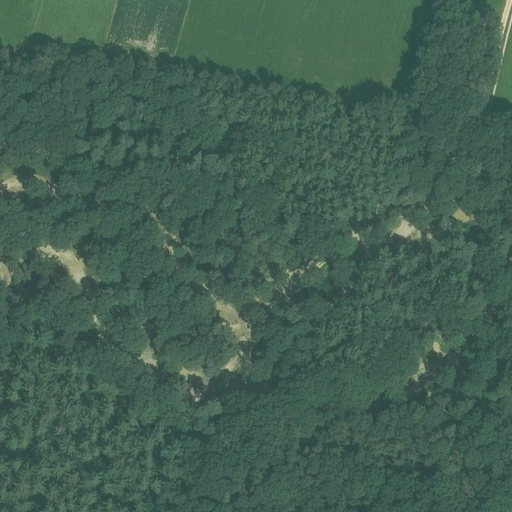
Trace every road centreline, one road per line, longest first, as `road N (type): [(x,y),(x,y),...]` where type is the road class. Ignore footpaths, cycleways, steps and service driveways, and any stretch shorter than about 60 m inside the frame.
road 1 (track): [(390,247),(0,142)]
road 2 (track): [(146,511),(381,245)]
road 3 (track): [(497,51),(478,126),(434,190),(381,245)]
road 4 (track): [(511,280),(390,247)]
